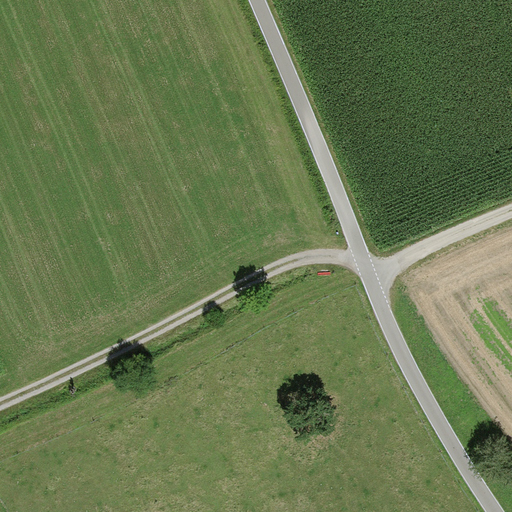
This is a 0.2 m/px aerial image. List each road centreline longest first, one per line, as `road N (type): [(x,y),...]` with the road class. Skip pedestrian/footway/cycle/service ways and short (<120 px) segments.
road 1 (track): [(0,403),(284,261),(332,250),(374,270)]
road 2 (track): [(374,270),(260,0)]
road 3 (track): [(494,511),(396,351),(374,270)]
road 4 (track): [(374,270),(424,237),(511,202)]
